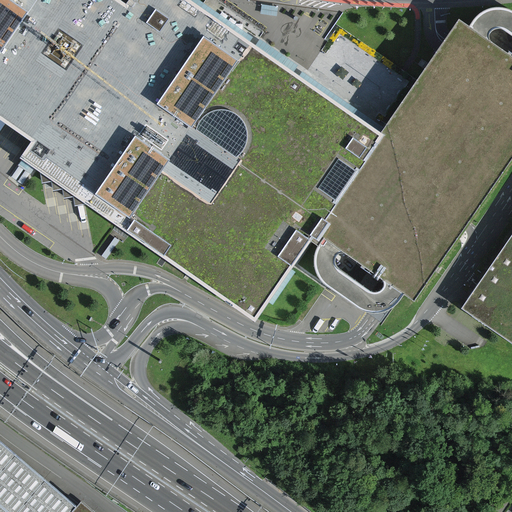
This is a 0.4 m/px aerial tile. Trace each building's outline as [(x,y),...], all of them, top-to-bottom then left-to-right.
[(319,235),(387,138),(189,0),(138,0),(131,10),(115,0),(0,0),(0,124),(34,148),(20,165),(256,324),(319,235)] [(511,51),(468,21),(451,46),(387,138),(319,235),(396,288),(417,303),(511,165),(511,51)] [(511,235),(461,311),(511,345),(511,235)] [(0,511),(66,511),(77,500),(0,434),(0,511)] [(77,500),(66,511),(100,511),(81,496),(77,500)]
